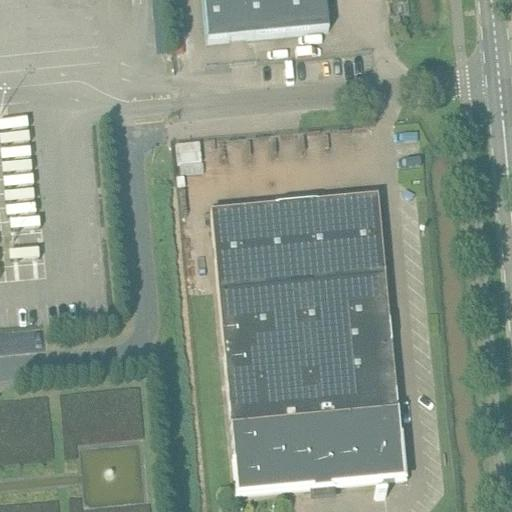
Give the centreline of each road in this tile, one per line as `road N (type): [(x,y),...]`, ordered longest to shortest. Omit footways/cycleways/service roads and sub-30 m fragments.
road 1 (unknown): [(0,361),(122,349),(142,320),(137,189),(114,0)]
road 2 (unknown): [(403,167),(426,468),(416,494),(333,511)]
road 3 (tertiary): [(511,224),(490,0)]
road 4 (unknown): [(403,167),(207,184)]
road 5 (unknown): [(390,0),(403,167)]
road 6 (unknown): [(0,262),(50,253),(46,143)]
